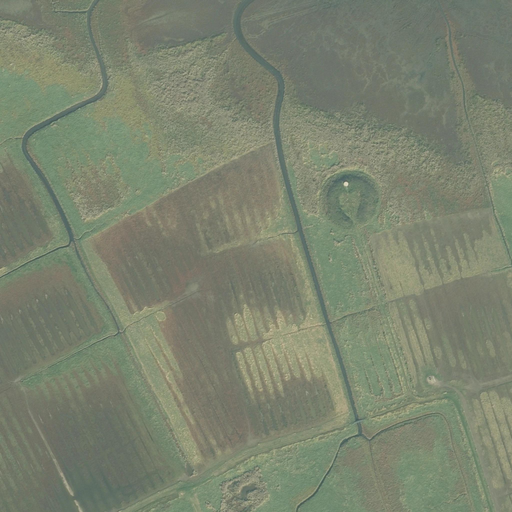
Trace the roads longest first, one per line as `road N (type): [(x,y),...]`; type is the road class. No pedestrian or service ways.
road 1 (track): [(412,403),(345,185)]
road 2 (track): [(412,403),(454,400),(489,511)]
